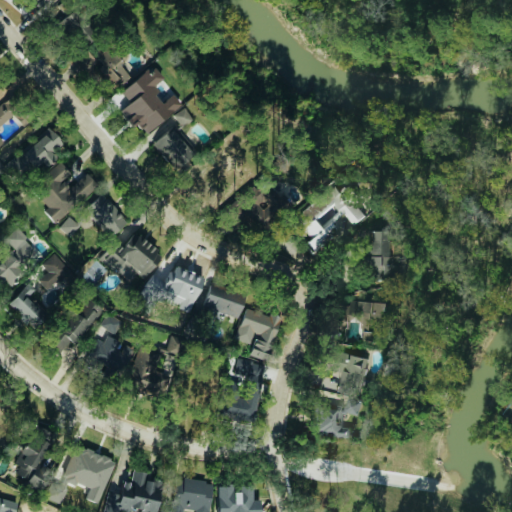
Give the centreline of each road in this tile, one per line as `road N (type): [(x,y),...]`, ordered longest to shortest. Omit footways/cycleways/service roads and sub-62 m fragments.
road 1 (residential): [(290,511),(277,451),(286,383),(306,325),(300,285),(173,217),(118,153)]
road 2 (residential): [(277,451),(190,446),(131,429),(42,382),(0,345)]
road 3 (residential): [(118,153),(0,16)]
